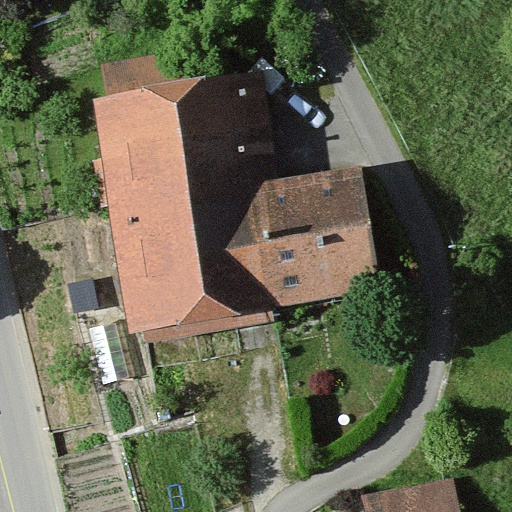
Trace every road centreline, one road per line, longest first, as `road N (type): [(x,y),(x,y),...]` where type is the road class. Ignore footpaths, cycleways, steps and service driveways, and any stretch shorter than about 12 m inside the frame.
road 1 (residential): [(306,0),(408,199),(438,305),(425,388),(406,430),(368,464),(285,511)]
road 2 (tertiary): [(0,359),(37,511)]
